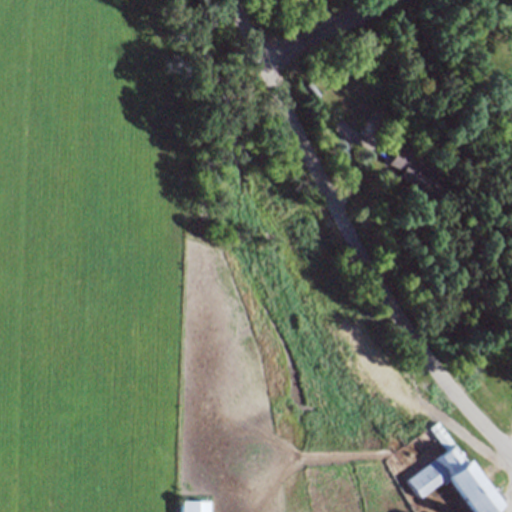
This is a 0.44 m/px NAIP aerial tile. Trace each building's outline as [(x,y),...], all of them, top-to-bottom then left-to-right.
[(375,108),(405,127),(401,135),(395,131),(393,134),(368,119),(375,108)] [(511,126),(511,143),(505,145),(501,130),(509,129),(508,127),(511,126)] [(399,145),(415,152),(414,157),(424,162),(442,176),(457,190),(441,206),(414,183),(398,176),(402,170),(387,163),(399,145)] [(405,481),(444,451),(428,428),(438,421),(490,493),(499,487),(507,499),(498,505),(501,510),(498,511),(468,511),(447,483),(442,487),(439,483),(417,498),(405,481)] [(208,499),(207,511),(181,511),(182,498),(208,499)]
